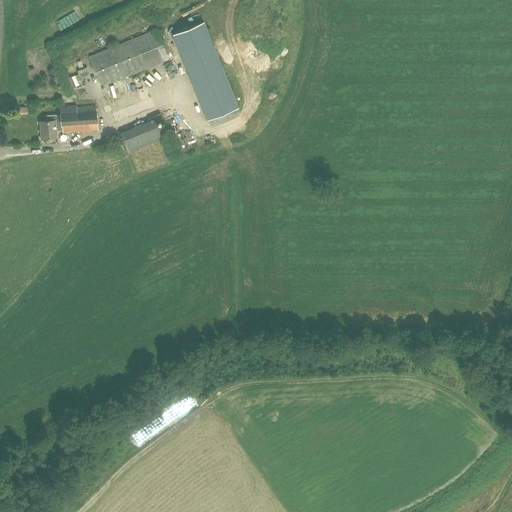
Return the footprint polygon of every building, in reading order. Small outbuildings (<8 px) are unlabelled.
[(173,34),(208,120),(239,107),(204,21),(173,34)] [(102,86),(169,59),(157,29),(90,56),(102,86)] [(168,77),(179,73),(177,64),(171,66),(172,68),(166,70),(168,77)] [(143,85),(140,75),(132,78),(117,82),(120,92),(143,85)] [(98,130),(96,105),(77,106),(77,105),(61,106),(61,115),(55,115),(47,115),(47,121),(40,121),(42,139),(57,138),(57,130),(63,130),(63,133),(98,130)] [(178,116),(171,118),(175,135),(182,133),(178,116)] [(125,145),(128,152),(144,146),(162,138),(162,136),(167,134),(164,126),(158,129),(154,118),(120,133),(122,139),(125,145)] [(189,134),(191,147),(199,146),(196,133),(189,134)] [(204,150),(212,147),(210,141),(202,143),(204,150)]
